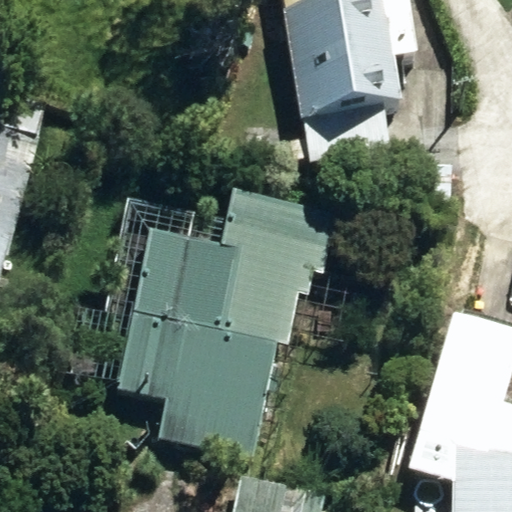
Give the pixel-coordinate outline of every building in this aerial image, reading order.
[(297,20),(315,128),(402,112),(384,5),(297,20)] [(164,445),(254,463),(277,351),(288,353),(298,297),(309,300),(313,276),(323,278),(335,221),(233,201),(222,256),(152,241),(119,397),(171,409),(164,445)] [(0,297),(11,256),(0,253),(0,297)] [(457,511),(511,511),(511,468),(490,467),(511,396),(511,345),(459,329),(410,481),(457,496),(457,511)] [(322,511),(325,502),(244,484),(238,511),(322,511)]
